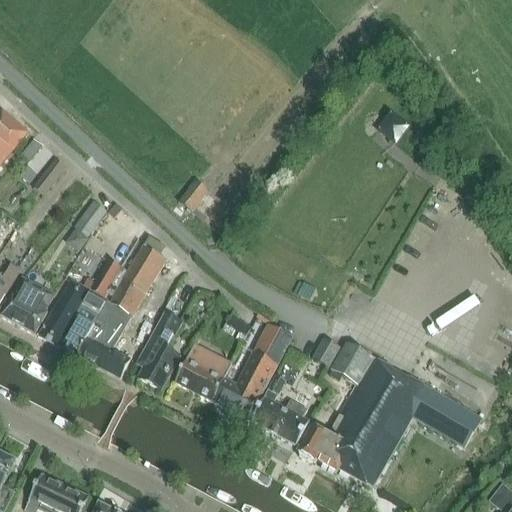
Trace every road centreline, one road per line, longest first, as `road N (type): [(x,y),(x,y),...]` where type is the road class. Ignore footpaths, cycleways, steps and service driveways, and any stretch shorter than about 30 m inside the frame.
road 1 (residential): [(248,320),(0,90)]
road 2 (tertiary): [(178,511),(164,494),(0,409)]
